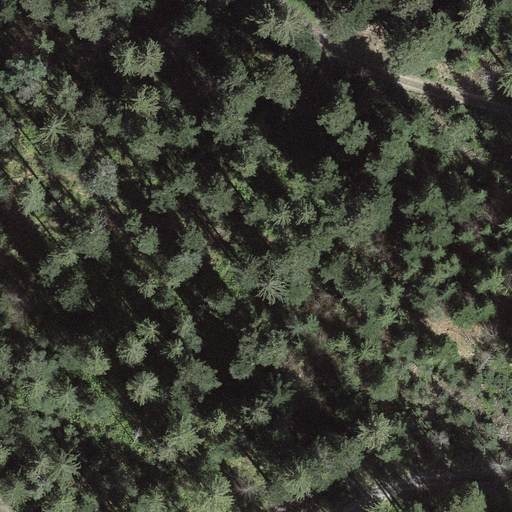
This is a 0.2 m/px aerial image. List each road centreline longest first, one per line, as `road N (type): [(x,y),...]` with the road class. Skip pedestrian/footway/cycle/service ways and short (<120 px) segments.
road 1 (track): [(511,115),(376,72),(308,37),(264,0)]
road 2 (track): [(350,511),(372,492),(406,482),(511,484)]
